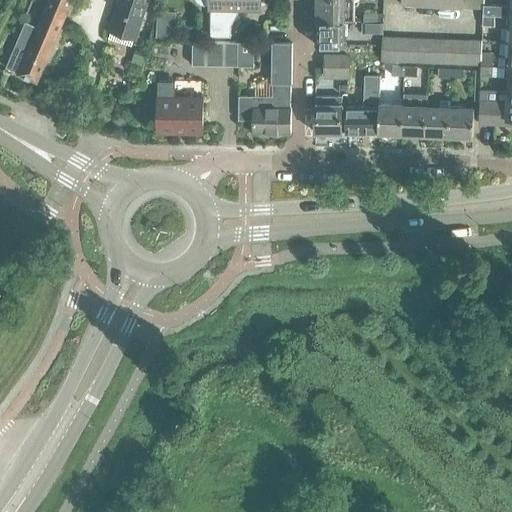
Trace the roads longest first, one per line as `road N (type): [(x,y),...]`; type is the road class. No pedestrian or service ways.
road 1 (tertiary): [(511,191),(374,206),(206,210)]
road 2 (tertiary): [(208,238),(511,213)]
road 3 (secondary): [(54,463),(154,276)]
road 4 (secondary): [(126,264),(30,453)]
road 5 (residential): [(511,166),(302,164)]
road 6 (residential): [(302,164),(299,0)]
road 7 (secondary): [(128,188),(0,120)]
road 8 (secondary): [(0,136),(112,210)]
road 9 (residential): [(188,186),(224,162),(302,164)]
